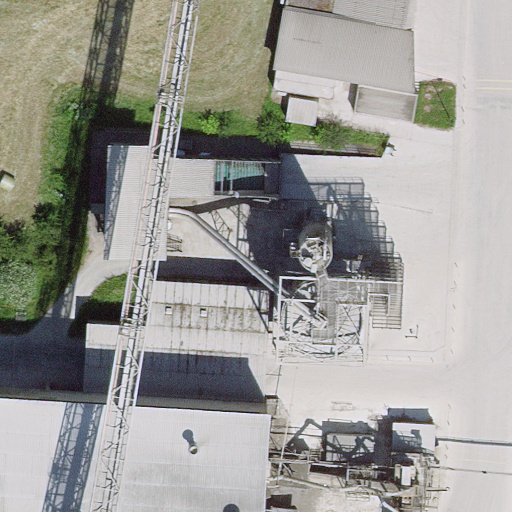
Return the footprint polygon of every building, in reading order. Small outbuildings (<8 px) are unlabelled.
[(285,0),(275,62),(399,83),(406,41),(409,41),(415,0),(285,0)] [(336,74),(277,64),(272,88),(332,98),(336,74)] [(418,91),(358,81),(353,111),(413,121),(418,91)] [(319,99),(289,94),(285,118),(315,123),(319,99)] [(270,283),(148,276),(145,327),(267,334),(270,283)] [(258,511),(265,398),(0,381),(0,511),(258,511)]
